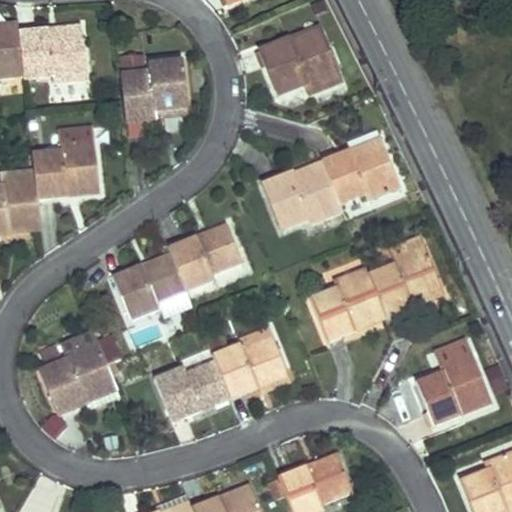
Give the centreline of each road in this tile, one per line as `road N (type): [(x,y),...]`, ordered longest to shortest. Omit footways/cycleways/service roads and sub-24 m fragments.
road 1 (residential): [(432,511),(409,466),(377,435),(340,417),(299,419),(141,471),(76,471),(36,447),(7,407),(0,379)]
road 2 (residential): [(0,357),(26,295),(203,168),(226,123),(221,51),(201,19),(172,0)]
road 3 (tertiary): [(352,0),(511,320)]
